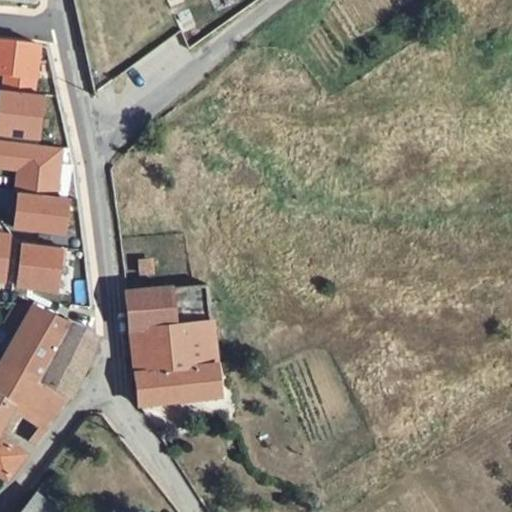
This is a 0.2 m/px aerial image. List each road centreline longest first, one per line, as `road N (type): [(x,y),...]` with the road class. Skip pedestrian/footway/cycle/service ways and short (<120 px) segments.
road 1 (unclassified): [(93,153),(116,398)]
road 2 (unclassified): [(93,153),(278,0)]
road 3 (unclassified): [(0,498),(82,396),(116,398)]
road 4 (unclassified): [(116,398),(193,511)]
road 5 (unclassified): [(64,23),(93,153)]
